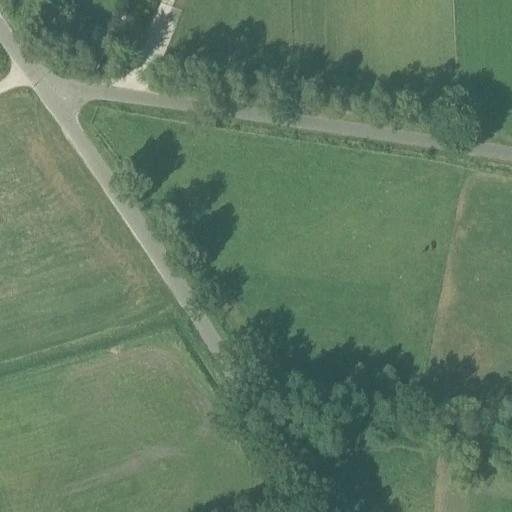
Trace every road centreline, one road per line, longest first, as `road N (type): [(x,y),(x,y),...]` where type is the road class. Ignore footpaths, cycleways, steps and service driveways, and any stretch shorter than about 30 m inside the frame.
road 1 (unclassified): [(315,511),(39,86)]
road 2 (unclassified): [(39,86),(511,159)]
